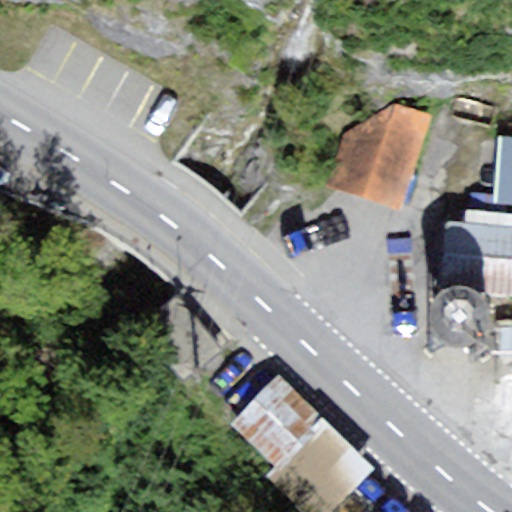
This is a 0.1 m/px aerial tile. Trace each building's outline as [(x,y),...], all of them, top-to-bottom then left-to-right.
[(431,115),(395,104),(344,134),(328,187),(365,198),(401,209),(431,115)] [(511,139),(498,138),(495,202),(511,202),(511,139)] [(466,224),(511,227),(511,214),(467,211),(466,224)] [(511,227),(466,224),(445,222),(439,292),(511,298),(511,227)] [(169,393),(220,353),(175,296),(124,337),(169,393)] [(511,312),(500,312),(498,365),(511,365),(511,312)] [(296,511),(334,511),(375,468),(275,377),(230,427),(275,468),(263,482),(296,511)]
